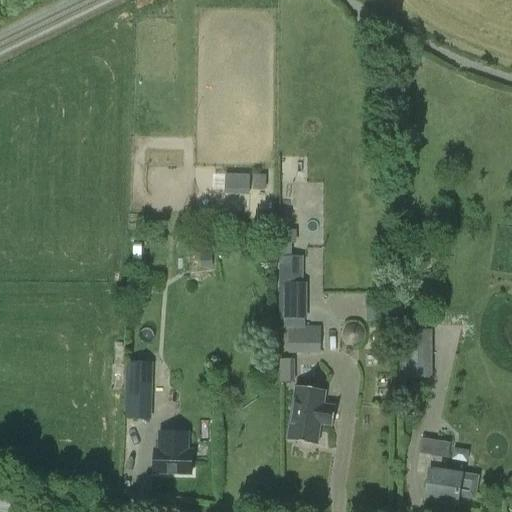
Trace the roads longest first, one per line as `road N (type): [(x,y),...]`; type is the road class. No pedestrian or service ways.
road 1 (unclassified): [(511,81),(463,67),(372,19)]
road 2 (unclassified): [(124,511),(0,493)]
